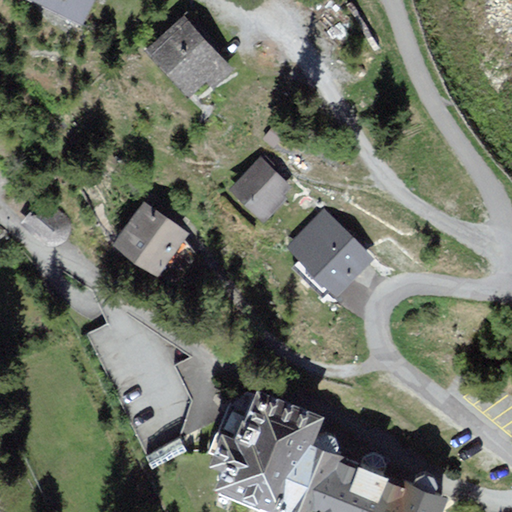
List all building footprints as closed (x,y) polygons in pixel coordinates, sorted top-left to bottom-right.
[(93,0),(34,0),(84,22),(93,0)] [(234,73),(184,18),(150,48),(194,97),(209,83),(215,90),(234,73)] [(293,188),(262,159),(235,189),(266,217),(293,188)] [(21,222),(41,241),(44,243),(48,244),(53,245),(57,244),(61,242),(65,239),(67,236),(69,232),(70,227),(69,223),(68,219),(67,217),(66,217),(45,197),(21,222)] [(188,231),(143,202),(116,243),(161,272),(188,231)] [(374,257),(323,210),(291,246),(342,293),(374,257)] [(192,356),(131,315),(110,325),(88,336),(146,453),(183,435),(193,400),(175,364),(192,356)] [(443,511),(451,491),(410,476),(408,482),(343,459),(346,452),(317,441),(328,410),(260,386),(243,432),(228,427),(216,459),(225,462),(216,487),(286,511),(443,511)]
